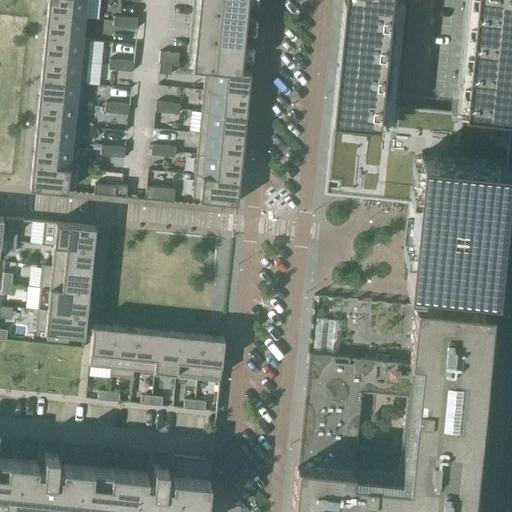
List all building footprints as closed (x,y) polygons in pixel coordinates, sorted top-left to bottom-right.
[(79,18),(83,18),(85,0),(47,0),(46,14),(79,18)] [(212,67),(240,70),(246,0),(197,0),(191,67),(211,69),(212,67)] [(474,0),(463,115),(511,119),(511,106),(511,0),(342,0),(325,180),(336,181),(335,194),(335,195),(398,201),(398,200),(399,185),(371,183),(377,125),(378,125),(390,2),(389,2),(375,1),(375,0),(474,0)] [(46,14),(44,36),(79,39),(81,40),(83,18),(79,18),(46,14)] [(112,26),(124,27),(125,17),(113,16),(112,26)] [(125,17),(124,27),(136,28),(137,18),(125,17)] [(44,36),(41,57),(79,61),(79,59),(81,40),(79,39),(44,36)] [(101,81),(102,39),(87,38),(85,81),(101,81)] [(159,64),(167,64),(169,53),(159,52),(157,63),(159,64)] [(169,53),(167,64),(171,65),(177,65),(178,53),(169,53)] [(41,57),(39,79),(77,82),(79,61),(41,57)] [(108,69),(119,70),(120,60),(108,59),(108,69)] [(120,60),(119,70),(131,71),(132,61),(120,60)] [(158,73),(170,75),(171,65),(167,64),(159,64),(158,73)] [(211,69),(209,90),(247,94),(249,71),(240,70),(212,67),(211,69)] [(39,79),(37,100),(75,104),(77,82),(39,79)] [(209,90),(207,112),(245,115),(247,94),(209,90)] [(37,100),(35,122),(73,125),(75,104),(37,100)] [(154,111),(166,112),(167,103),(155,101),(154,111)] [(103,112),(115,113),(116,103),(104,102),(103,112)] [(116,103),(115,113),(127,114),(128,104),(116,103)] [(167,103),(166,112),(178,114),(179,104),(167,103)] [(207,112),(205,133),(243,137),(245,115),(207,112)] [(35,122),(33,143),(70,147),(73,125),(35,122)] [(205,133),(203,155),(240,158),(243,137),(205,133)] [(33,143),(31,165),(68,168),(70,147),(33,143)] [(150,154),(162,155),(163,146),(151,144),(150,154)] [(99,155),(111,156),(112,146),(100,145),(99,155)] [(112,146),(111,156),(123,157),(124,147),(112,146)] [(163,146),(162,155),(173,157),(174,147),(163,146)] [(419,152),(414,203),(406,282),(421,283),(483,289),(494,291),(495,281),(495,274),(506,162),(507,161),(505,161),(419,152)] [(203,155),(201,176),(238,180),(240,158),(203,155)] [(68,168),(31,165),(28,187),(66,191),(68,168)] [(238,180),(201,176),(198,199),(236,203),(238,180)] [(92,194),(113,196),(114,186),(93,184),(92,194)] [(114,186),(113,196),(125,197),(126,185),(114,184),(114,186)] [(144,199),(153,200),(155,186),(145,185),(144,199)] [(155,186),(153,200),(172,202),(174,188),(155,186)] [(55,222),(53,245),(92,249),(94,226),(55,222)] [(7,230),(5,240),(14,241),(15,230),(7,230)] [(14,241),(5,240),(4,250),(13,251),(14,241)] [(53,245),(50,266),(89,270),(92,249),(53,245)] [(50,266),(48,288),(87,292),(89,270),(50,266)] [(2,273),(1,283),(10,284),(11,273),(2,273)] [(10,284),(1,283),(0,293),(8,294),(10,284)] [(48,288),(46,309),(85,313),(87,292),(48,288)] [(471,511),(491,312),(414,305),(409,361),(307,351),(291,511),(471,511)] [(85,313),(46,309),(44,332),(46,332),(45,340),(67,342),(68,334),(83,335),(85,313)] [(315,316),(313,350),(338,351),(340,318),(315,316)] [(88,363),(110,365),(114,326),(92,324),(88,363)] [(110,365),(132,367),(136,328),(114,326),(110,365)] [(132,367),(153,370),(157,331),(136,328),(132,367)] [(153,370),(175,372),(179,333),(157,331),(153,370)] [(175,372),(196,374),(200,335),(179,333),(175,372)] [(200,335),(196,374),(219,376),(223,337),(200,335)] [(96,399),(107,400),(108,392),(97,391),(96,399)] [(108,392),(107,400),(117,401),(118,393),(108,392)] [(139,404),(150,405),(151,396),(140,395),(139,404)] [(151,396),(150,405),(160,406),(161,397),(151,396)] [(182,408),(193,409),(194,401),(183,400),(182,408)] [(194,401),(193,409),(203,410),(204,402),(194,401)] [(36,471),(36,462),(0,458),(0,506),(58,511),(205,511),(210,459),(173,455),(171,484),(164,484),(166,467),(153,466),(151,482),(145,482),(146,473),(62,464),(61,473),(55,473),(57,456),(43,455),(42,471),(36,471)]
